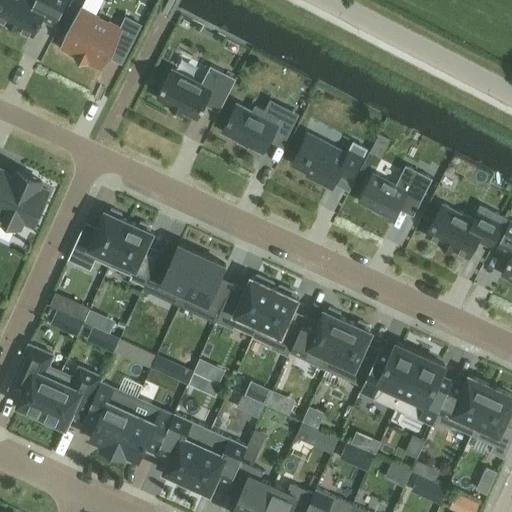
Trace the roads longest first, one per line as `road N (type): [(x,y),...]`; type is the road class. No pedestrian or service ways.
road 1 (residential): [(92,145),(511,343)]
road 2 (residential): [(0,360),(92,145)]
road 3 (unclassified): [(511,96),(325,0)]
